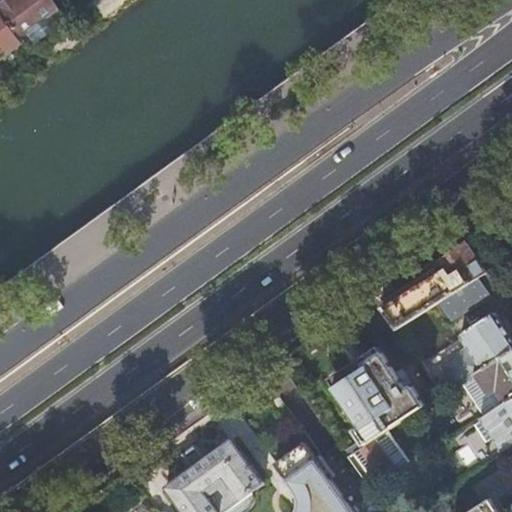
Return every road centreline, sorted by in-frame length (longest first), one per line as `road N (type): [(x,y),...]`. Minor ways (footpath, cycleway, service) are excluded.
road 1 (primary): [(511,38),(0,411)]
road 2 (primary): [(0,464),(511,93)]
road 3 (primary): [(503,0),(0,355)]
road 4 (primary): [(13,511),(469,177)]
